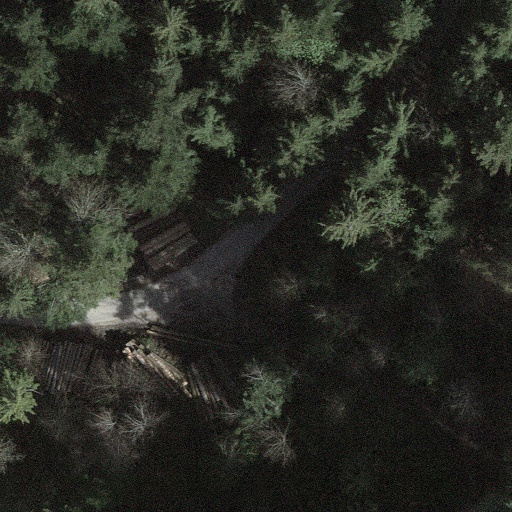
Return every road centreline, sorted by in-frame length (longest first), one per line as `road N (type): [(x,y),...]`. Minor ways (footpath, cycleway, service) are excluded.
road 1 (track): [(174,293),(353,136),(448,0)]
road 2 (track): [(0,313),(96,313),(174,293)]
